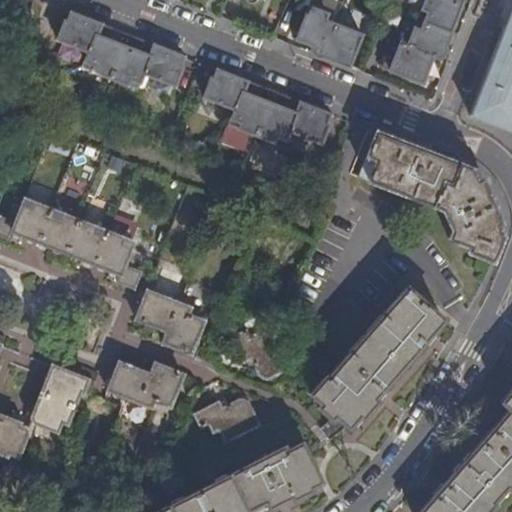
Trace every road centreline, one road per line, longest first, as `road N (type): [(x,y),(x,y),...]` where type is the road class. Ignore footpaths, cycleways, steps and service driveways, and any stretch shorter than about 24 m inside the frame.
road 1 (residential): [(511,189),(497,162),(440,131),(107,0)]
road 2 (residential): [(358,511),(452,381),(511,275)]
